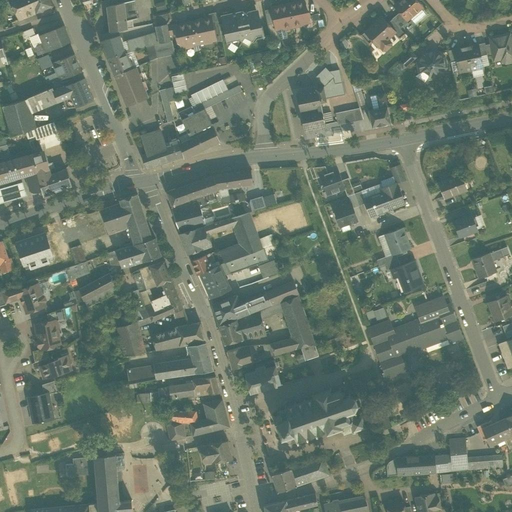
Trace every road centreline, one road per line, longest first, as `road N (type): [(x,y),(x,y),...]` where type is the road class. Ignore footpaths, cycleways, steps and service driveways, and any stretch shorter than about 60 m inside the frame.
road 1 (residential): [(497,399),(403,139)]
road 2 (residential): [(238,429),(199,300),(141,181)]
road 3 (residential): [(361,469),(497,399)]
road 4 (residential): [(141,181),(82,40)]
road 5 (secondary): [(141,181),(0,226)]
road 6 (secondary): [(403,139),(266,157)]
road 7 (residential): [(266,157),(262,106),(318,48)]
road 8 (secondary): [(266,157),(141,181)]
